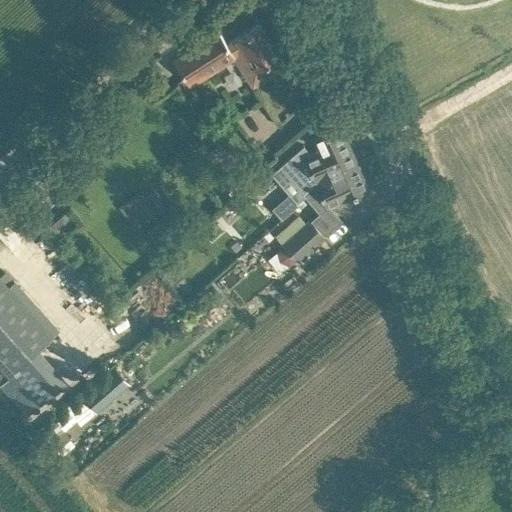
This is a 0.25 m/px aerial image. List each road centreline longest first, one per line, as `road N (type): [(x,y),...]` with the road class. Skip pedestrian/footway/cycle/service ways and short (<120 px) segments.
road 1 (unclassified): [(511,401),(454,299),(322,0)]
road 2 (unclassified): [(0,170),(186,0)]
road 3 (unclassified): [(418,511),(511,434)]
